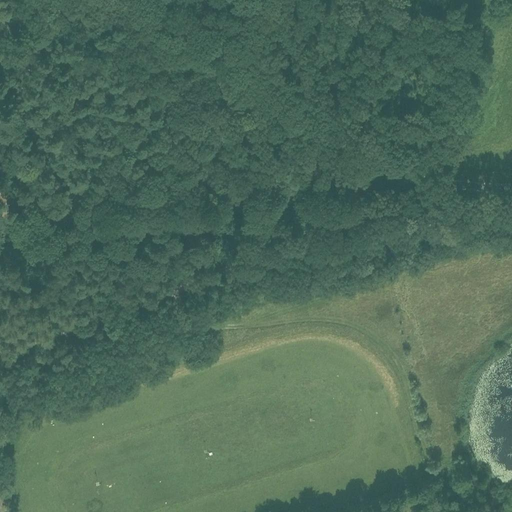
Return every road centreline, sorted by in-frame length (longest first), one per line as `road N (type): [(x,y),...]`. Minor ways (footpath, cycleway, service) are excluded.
road 1 (track): [(0,194),(133,154),(254,196),(401,201),(436,182),(495,0)]
road 2 (track): [(0,354),(251,262),(511,208)]
road 3 (tertiary): [(511,191),(365,163),(190,34),(125,0)]
road 4 (track): [(174,290),(183,310),(206,325),(319,316),(358,324),(388,347),(438,477),(429,497),(396,511)]
